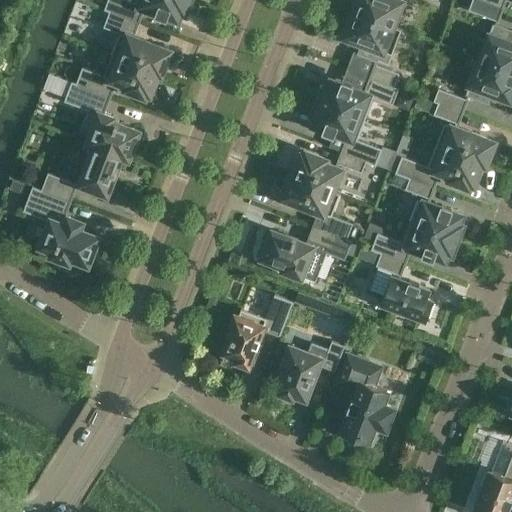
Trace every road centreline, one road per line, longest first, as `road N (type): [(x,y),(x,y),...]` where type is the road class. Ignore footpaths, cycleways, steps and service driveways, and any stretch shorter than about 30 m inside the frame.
road 1 (residential): [(155,367),(297,0)]
road 2 (residential): [(250,0),(119,347)]
road 3 (residential): [(511,247),(410,511)]
road 4 (residential): [(386,511),(155,367)]
road 5 (residential): [(47,511),(133,370)]
road 6 (residential): [(119,347),(0,269)]
